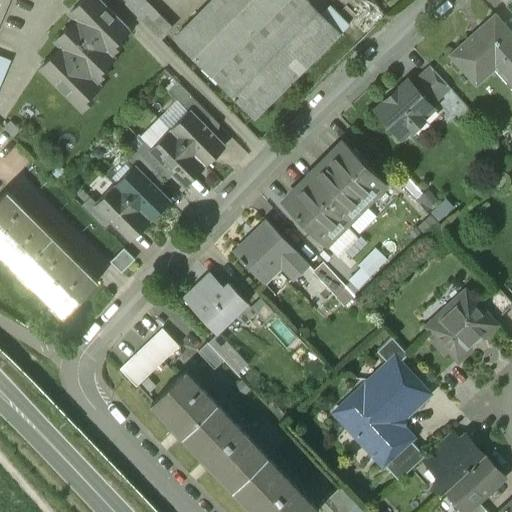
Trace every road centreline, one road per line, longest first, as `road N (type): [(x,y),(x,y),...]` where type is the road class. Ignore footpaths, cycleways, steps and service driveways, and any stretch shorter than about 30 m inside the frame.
road 1 (residential): [(192,511),(80,396),(78,368),(85,349),(268,159)]
road 2 (residential): [(268,159),(445,0)]
road 3 (residential): [(268,159),(110,0)]
road 4 (secondary): [(0,394),(113,511)]
